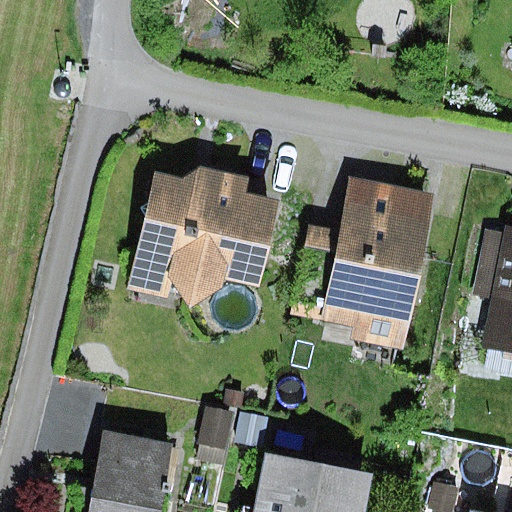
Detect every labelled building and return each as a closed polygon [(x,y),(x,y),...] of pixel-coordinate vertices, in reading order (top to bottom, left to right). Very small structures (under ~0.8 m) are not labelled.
[(288,207),(161,181),(137,295),(218,312),(223,286),(270,295),(288,207)] [(442,212),(354,192),(323,328),(411,348),(442,212)] [(511,247),(489,346),(511,350),(511,247)] [(171,511),(187,459),(124,441),(103,511),(171,511)] [(370,511),(378,479),(283,458),(270,511),(370,511)]
